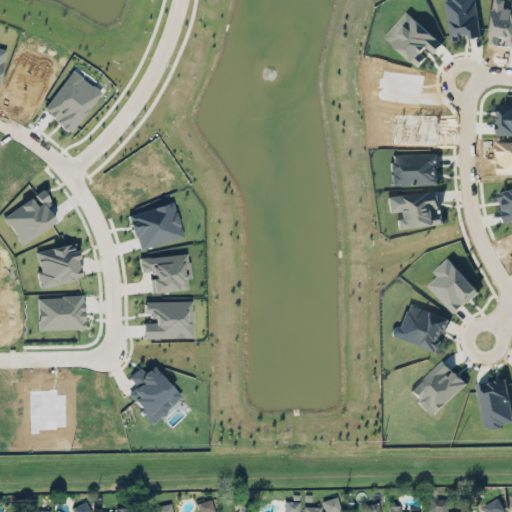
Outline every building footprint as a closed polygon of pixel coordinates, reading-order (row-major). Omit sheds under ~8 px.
[(100,90),(71,69),(42,110),(71,131),(100,90)] [(55,222),(45,207),(51,203),(42,188),(31,195),(32,196),(2,216),(20,244),(55,222)] [(182,236),(173,201),(127,214),(137,249),(182,236)] [(35,249),(38,270),(36,270),(38,286),(80,279),(75,243),(35,249)] [(187,289),(186,278),(189,278),(187,253),(138,256),(139,271),(151,270),(152,277),(150,277),(151,292),(187,289)] [(36,296),(37,329),(83,328),(82,295),(36,296)] [(192,337),(191,300),(143,301),(143,312),(151,312),(151,322),(142,322),(142,338),(192,337)] [(180,398),(153,364),(142,373),(137,368),(128,376),(136,386),(127,393),(150,422),(180,398)] [(497,511),(504,509),(497,495),(480,504),(484,511),(497,511)] [(329,511),(303,511),(304,506),(320,506),(320,511),(325,511),(321,500),(336,496),(340,509),(329,511)] [(463,511),(464,511),(446,511),(446,497),(427,498),(427,511),(437,511),(436,511),(463,511)] [(210,511),(214,511),(210,498),(195,503),(198,511),(210,511)] [(91,511),(84,500),(71,507),(73,511),(91,511)] [(257,511),(258,500),(239,501),(238,511),(257,511)] [(299,511),(299,500),(284,500),(283,511),(299,511)] [(380,511),(378,500),(363,504),(364,511),(380,511)] [(172,511),(169,502),(155,506),(156,511),(172,511)]
